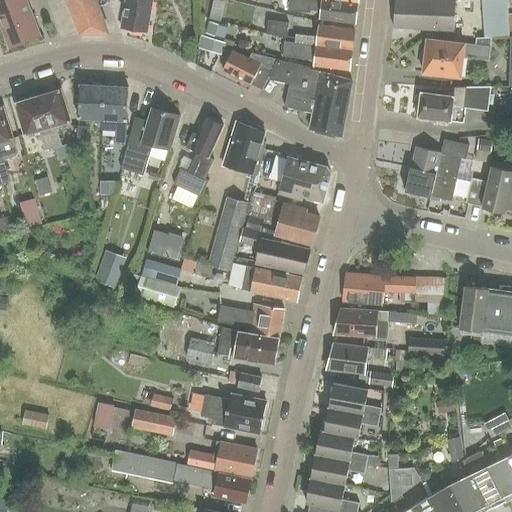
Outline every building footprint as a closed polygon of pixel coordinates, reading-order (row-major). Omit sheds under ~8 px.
[(0,0),(0,22),(10,48),(41,36),(26,0),(0,0)] [(68,0),(82,33),(109,33),(96,0),(68,0)] [(148,33),(153,0),(126,0),(122,29),(148,33)] [(359,3),(335,0),(290,0),(289,10),(311,13),(311,8),(321,9),(320,19),(356,24),(359,3)] [(418,0),(419,1),(401,0),(395,0),(394,29),(453,33),(455,1),(445,0),(418,0)] [(481,0),(484,39),(507,38),(504,0),(481,0)] [(290,24),(270,22),(268,35),(289,37),(290,24)] [(301,44),(353,50),(355,30),(319,25),(318,37),(296,35),(295,42),(301,44)] [(208,39),(204,50),(222,56),(226,44),(208,39)] [(476,40),(475,47),(427,41),(423,74),(461,78),(463,59),(489,62),(492,39),(476,40)] [(295,42),(295,44),(284,42),(282,57),(315,62),(314,66),(350,71),(353,50),(301,44),(295,42)] [(279,60),(278,60),(252,54),(249,60),(233,52),(223,70),(252,84),(260,68),(272,73),(271,78),(279,60)] [(353,81),(311,70),(279,60),(271,78),(270,80),(290,84),(285,107),(314,113),(310,129),(342,138),(353,81)] [(103,120),(104,86),(81,85),(79,118),(103,120)] [(126,146),(127,121),(129,88),(104,86),(103,120),(103,130),(116,131),(115,145),(126,146)] [(448,126),(448,122),(452,122),(454,107),(488,111),(492,87),(455,88),(454,97),(421,93),(418,118),(435,120),(435,124),(448,126)] [(56,126),(71,122),(61,90),(38,97),(54,148),(63,146),(56,126)] [(46,151),(54,148),(38,97),(15,104),(25,135),(40,131),(46,151)] [(171,150),(181,116),(165,111),(165,109),(152,105),(149,114),(151,114),(146,131),(133,128),(121,169),(144,176),(153,145),(171,150)] [(18,152),(14,139),(4,107),(0,108),(0,174),(3,184),(11,181),(4,158),(5,159),(6,159),(13,157),(14,156),(16,155),(16,154),(17,152),(18,152)] [(209,158),(224,126),(221,124),(219,121),(214,119),(210,119),(207,118),(199,136),(194,133),(187,148),(198,153),(189,172),(182,169),(175,185),(201,197),(209,181),(205,179),(214,160),(209,158)] [(259,174),(267,143),(263,141),(265,133),(237,122),(224,166),(257,176),(259,174)] [(89,144),(89,129),(79,129),(79,143),(89,144)] [(479,139),(476,160),(490,163),(494,142),(479,139)] [(467,159),(470,146),(445,140),(442,153),(417,147),(412,168),(412,169),(458,180),(462,158),(467,159)] [(63,146),(54,148),(58,160),(58,161),(68,158),(67,157),(64,146),(63,146)] [(331,175),(332,174),(331,173),(328,168),(327,167),(327,168),(301,161),(301,158),(290,155),(279,194),(303,200),(304,197),(324,202),(331,175)] [(511,215),(511,170),(493,166),(489,182),(484,207),(483,208),(511,215)] [(412,169),(412,168),(411,168),(406,192),(432,198),(432,197),(453,201),(458,180),(412,169)] [(47,178),(35,182),(40,196),(52,192),(47,178)] [(489,182),(478,179),(472,178),(466,204),(484,207),(489,182)] [(100,181),(100,195),(108,195),(114,195),(114,181),(100,181)] [(277,199),(254,193),(248,216),(271,222),(277,199)] [(231,272),(250,204),(227,198),(209,266),(231,272)] [(36,203),(21,207),(27,228),(42,224),(36,203)] [(312,245),(320,216),(308,213),(308,210),(284,203),(275,235),(312,245)] [(200,209),(198,215),(213,219),(215,214),(200,209)] [(10,217),(0,219),(0,233),(13,230),(10,217)] [(249,218),(245,230),(257,233),(259,233),(262,221),(249,218)] [(244,229),(240,243),(254,247),(257,233),(245,230),(244,229)] [(155,231),(149,251),(163,255),(168,235),(155,231)] [(304,274),(311,251),(262,240),(256,263),(304,274)] [(146,260),(142,275),(174,285),(179,270),(146,260)] [(103,261),(95,281),(114,288),(122,268),(103,261)] [(298,302),(303,278),(248,266),(243,289),(251,292),(298,302)] [(445,281),(347,274),(344,304),(382,307),(383,293),(422,295),(422,301),(428,302),(428,313),(443,314),(444,303),(445,281)] [(142,275),(135,297),(172,308),(179,286),(174,285),(142,275)] [(511,291),(467,286),(461,329),(511,335),(511,291)] [(0,297),(0,309),(7,310),(8,298),(0,297)] [(280,337),(285,309),(255,305),(254,314),(249,314),(250,311),(238,309),(221,306),(219,322),(235,325),(247,327),(246,332),(280,337)] [(388,322),(388,313),(341,310),(335,335),(375,338),(376,322),(388,323),(388,322)] [(388,322),(408,323),(408,314),(388,313),(388,322)] [(408,314),(408,323),(416,324),(416,315),(408,314)] [(223,328),(218,355),(234,358),(239,331),(223,328)] [(280,337),(246,332),(239,331),(234,358),(250,360),(250,359),(275,363),(280,337)] [(215,346),(191,340),(187,357),(189,358),(188,363),(209,368),(215,346)] [(443,342),(410,341),(409,351),(443,353),(443,342)] [(330,355),(331,358),(328,371),(364,376),(366,358),(386,361),(388,352),(334,345),(333,347),(330,349),(330,355)] [(395,350),(394,360),(403,361),(404,351),(395,350)] [(244,372),(242,385),(263,389),(265,377),(244,372)] [(373,372),(371,384),(392,387),(393,375),(373,372)] [(334,384),(329,408),(380,418),(382,409),(366,406),(369,391),(334,384)] [(152,393),(149,406),(168,411),(172,398),(152,393)] [(206,395),(202,417),(214,419),(213,425),(225,427),(240,431),(243,430),(261,433),(267,403),(249,399),(247,397),(231,394),(230,400),(206,395)] [(116,426),(121,402),(105,398),(100,423),(116,426)] [(453,400),(437,402),(438,414),(455,412),(453,400)] [(325,431),(325,432),(355,438),(359,439),(362,424),(378,427),(380,418),(329,408),(325,431)] [(25,412),(22,426),(46,430),(48,416),(25,412)] [(175,421),(135,413),(132,426),(172,435),(175,421)] [(511,424),(510,421),(506,413),(485,425),(493,439),(511,428),(511,424)] [(321,430),(316,455),(367,465),(369,456),(352,452),(355,438),(325,432),(325,431),(321,430)] [(502,439),(494,443),(499,454),(496,455),(498,460),(509,456),(502,439)] [(453,465),(465,458),(463,440),(451,442),(453,465)] [(188,464),(199,467),(252,478),(258,449),(217,441),(214,456),(191,451),(188,464)] [(247,503),(252,480),(116,451),(112,471),(175,484),(175,481),(216,489),(214,496),(247,503)] [(482,451),(465,459),(469,476),(486,468),(482,451)] [(316,455),(311,479),(346,485),(348,471),(365,474),(367,465),(316,455)] [(507,502),(511,499),(511,462),(509,457),(499,461),(491,465),(507,502)] [(488,511),(507,502),(491,465),(486,468),(469,476),(488,511)] [(428,467),(418,472),(423,482),(433,477),(428,467)] [(394,500),(404,493),(401,469),(398,469),(390,469),(394,500)] [(486,511),(488,511),(469,476),(449,485),(464,511),(486,511)] [(311,479),(307,503),(310,504),(308,511),(357,511),(359,503),(343,500),(346,485),(311,479)] [(439,511),(464,511),(449,485),(431,496),(439,511)] [(413,511),(439,511),(431,496),(411,509),(413,511)]
